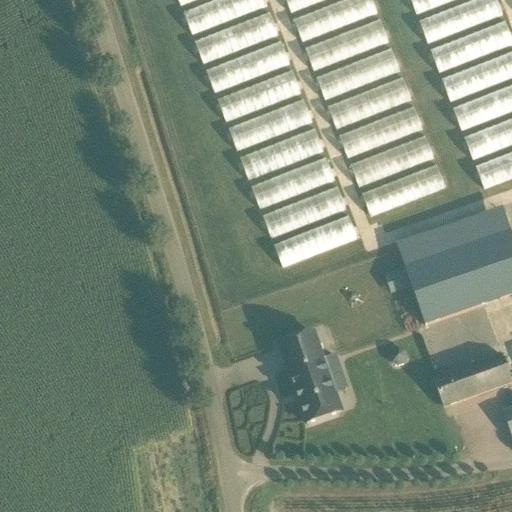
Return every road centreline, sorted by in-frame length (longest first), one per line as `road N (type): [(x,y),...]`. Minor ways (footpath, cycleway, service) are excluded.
road 1 (unclassified): [(227,484),(199,345),(94,0)]
road 2 (unclassified): [(227,484),(309,472),(438,475),(511,463)]
